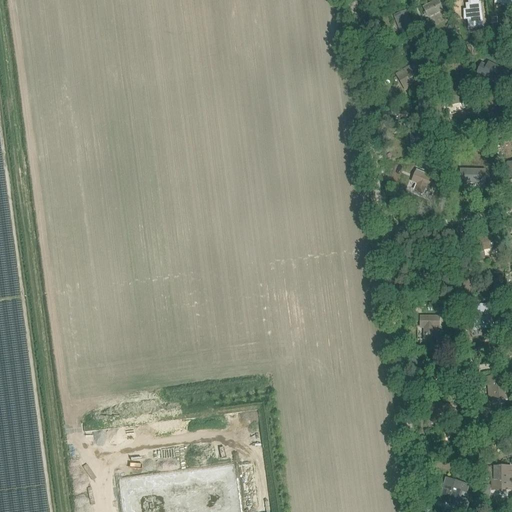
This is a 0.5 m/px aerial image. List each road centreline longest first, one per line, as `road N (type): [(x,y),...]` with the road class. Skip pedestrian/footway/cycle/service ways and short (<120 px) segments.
road 1 (residential): [(383,229),(353,0)]
road 2 (residential): [(404,388),(383,229)]
road 3 (residential): [(383,229),(511,210)]
road 4 (residential): [(422,511),(404,388)]
